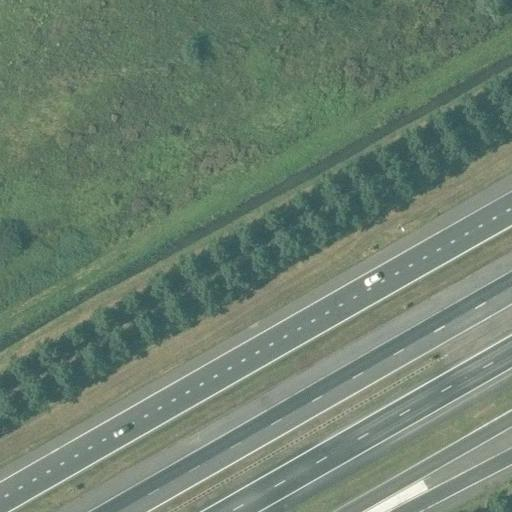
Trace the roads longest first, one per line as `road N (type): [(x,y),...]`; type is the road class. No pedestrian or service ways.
road 1 (motorway): [(511,215),(0,508)]
road 2 (motorway): [(511,288),(120,511)]
road 3 (motorway): [(231,511),(511,351)]
road 4 (motorway): [(350,511),(511,418)]
road 5 (motorway): [(397,511),(511,454)]
